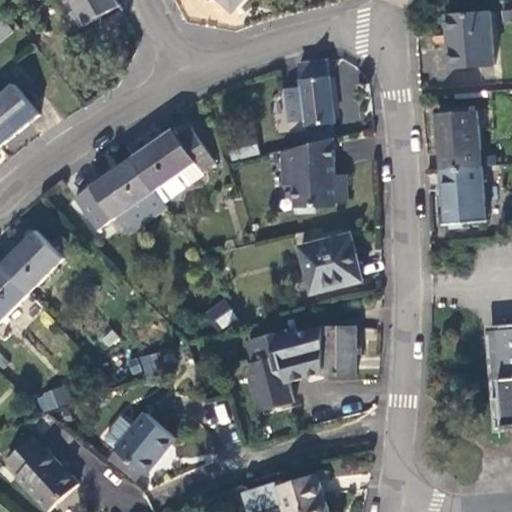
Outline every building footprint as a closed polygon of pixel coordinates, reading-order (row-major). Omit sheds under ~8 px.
[(89,21),(125,2),(123,0),(77,0),(81,6),(89,21)] [(79,27),(89,21),(81,6),(71,11),(79,27)] [(493,62),(490,11),(449,13),(451,64),(493,62)] [(0,42),(13,32),(2,19),(0,20),(0,42)] [(327,60),(301,63),(303,86),(306,119),(307,123),(333,120),(327,60)] [(0,138),(36,109),(13,76),(0,85),(0,138)] [(289,120),(306,119),(303,86),(286,88),(289,120)] [(436,115),(440,169),(480,166),(475,112),(436,115)] [(178,131),(137,158),(159,192),(169,206),(211,177),(208,172),(220,164),(197,128),(183,137),(178,131)] [(233,155),(259,150),(254,131),(229,136),(233,155)] [(333,172),(330,137),(278,149),(282,186),(293,185),(296,213),(316,212),(316,207),(336,204),(336,201),(347,200),(345,181),(334,181),(333,172)] [(159,192),(137,158),(81,195),(104,229),(123,216),(159,192)] [(484,222),(480,166),(440,169),(444,225),(484,222)] [(345,172),(333,172),(334,181),(345,181),(345,172)] [(159,192),(123,216),(134,232),(171,209),(169,206),(159,192)] [(40,230),(3,267),(32,294),(68,258),(40,230)] [(361,278),(350,231),(299,241),(310,289),(361,278)] [(0,326),(32,294),(3,267),(0,270),(0,326)] [(206,310),(216,330),(237,320),(226,299),(206,310)] [(255,335),(261,357),(258,358),(252,368),(261,401),(266,400),(267,405),(298,397),(291,368),(296,366),(299,376),(328,369),(328,370),(361,370),(361,322),(328,322),(328,326),(315,326),(302,329),(301,324),(255,335)] [(511,329),(486,332),(494,429),(511,428),(511,329)] [(143,374),(158,372),(156,354),(141,356),(143,374)] [(64,383),(36,398),(44,414),(72,399),(64,383)] [(177,436),(147,412),(118,450),(147,473),(177,436)] [(51,511),(54,511),(84,485),(52,448),(50,450),(37,437),(11,461),(24,475),(21,477),(51,511)] [(286,511),(330,511),(315,466),(276,479),(275,473),(244,483),(250,503),(280,493),(286,511)]
